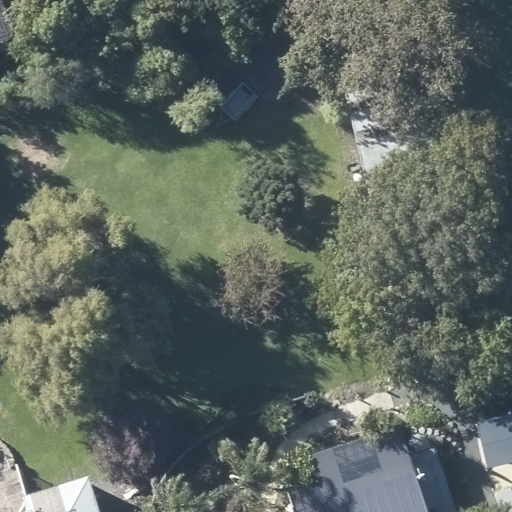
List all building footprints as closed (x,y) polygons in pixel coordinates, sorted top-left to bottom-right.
[(0,0),(0,53),(25,45),(9,0),(0,0)] [(344,72),(375,202),(446,186),(416,55),(344,72)] [(511,96),(482,97),(483,145),(511,144),(511,96)] [(435,511),(423,473),(328,502),(330,509),(330,511),(435,511)] [(109,511),(99,475),(84,480),(29,496),(32,511),(109,511)]
